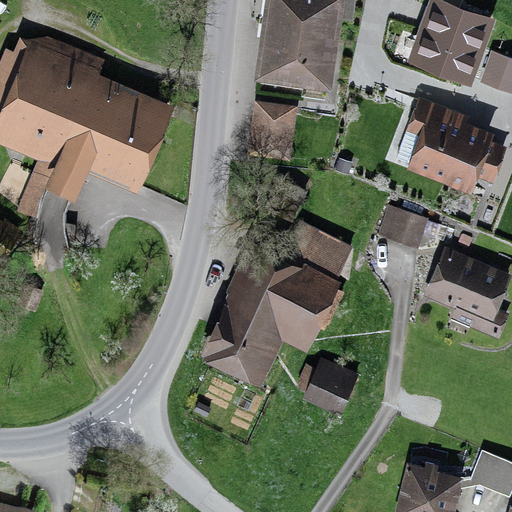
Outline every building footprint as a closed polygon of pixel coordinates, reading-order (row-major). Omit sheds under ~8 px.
[(351,0),(349,0),(272,0),(261,85),(338,96),(351,0)] [(499,25),(433,3),(411,68),(477,90),(499,25)] [(106,68),(33,40),(0,124),(0,150),(39,165),(20,214),(45,223),(54,201),(83,212),(95,179),(146,199),(179,114),(100,83),(106,68)] [(511,66),(493,61),(485,87),(511,94),(511,66)] [(422,142),(410,176),(480,201),(487,184),(497,188),(509,154),(500,151),(504,140),(477,130),(480,122),(419,99),(405,136),(422,142)] [(321,114),(259,106),(252,160),(294,165),(298,134),(318,137),(321,114)] [(305,190),(281,178),(267,205),(292,217),(305,190)] [(431,223),(390,210),(381,239),(422,252),(431,223)] [(0,223),(0,256),(1,257),(17,236),(0,223)] [(316,357),(347,285),(339,282),(353,249),(304,228),(291,258),(258,244),(206,366),(267,391),(287,345),(316,357)] [(511,305),(511,278),(447,252),(428,300),(461,313),(457,324),(506,344),(511,329),(511,320),(507,318),(511,305)] [(363,379),(324,364),(308,406),(347,420),(363,379)] [(496,486),(507,459),(481,449),(470,476),(496,486)] [(511,461),(507,459),(496,486),(509,491),(511,484),(511,461)] [(450,511),(458,479),(410,467),(399,511),(450,511)]
